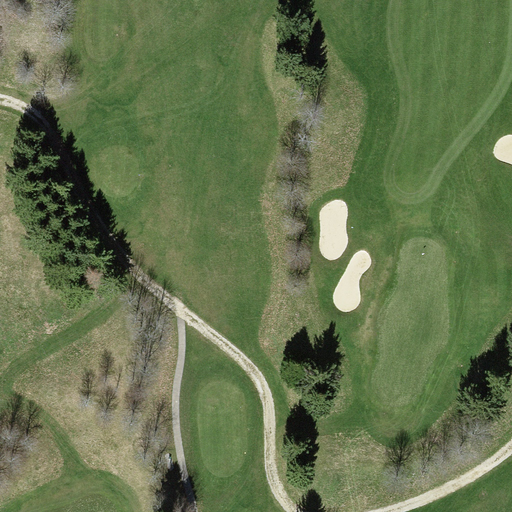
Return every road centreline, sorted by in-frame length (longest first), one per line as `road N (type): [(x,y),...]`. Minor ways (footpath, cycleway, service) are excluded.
road 1 (track): [(0,101),(47,126),(98,224),(149,283),(263,383),(271,474),(298,511)]
road 2 (track): [(388,511),(459,485),(511,444)]
